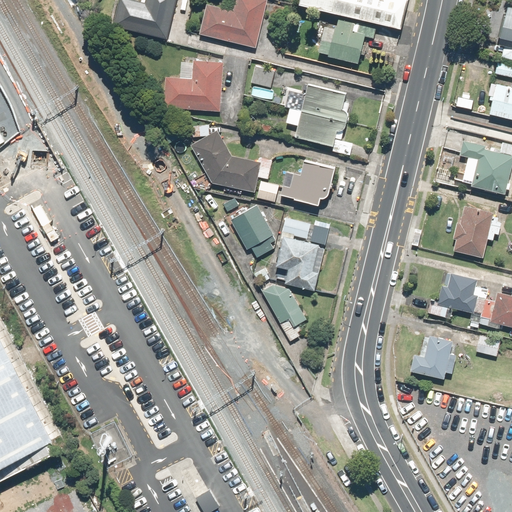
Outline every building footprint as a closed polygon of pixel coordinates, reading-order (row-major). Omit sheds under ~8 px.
[(171,39),(179,0),(141,0),(142,1),(136,0),(121,0),(116,27),(171,39)] [(239,0),(237,12),(210,5),(203,33),(257,47),(268,0),(239,0)] [(309,0),(402,22),(407,0),(309,0)] [(362,60),(368,36),(376,38),(378,26),(338,17),(336,27),(327,25),(321,50),(362,60)] [(222,109),(225,61),(184,58),(183,77),(168,76),(166,106),(222,109)] [(511,63),(499,60),(496,71),(511,74),(511,63)] [(275,69),(256,65),(253,82),(272,86),(275,69)] [(511,84),(498,81),(491,112),(511,116),(511,84)] [(343,140),(353,102),(346,100),(348,94),(309,84),(307,93),(296,90),(288,121),(299,124),(296,135),(335,145),(334,150),(351,155),(354,142),(343,140)] [(257,189),(259,174),(269,176),(271,168),(261,166),(262,161),(233,156),(218,129),(192,144),(213,181),(257,189)] [(463,154),(469,155),(467,170),(456,168),(455,179),(475,183),(474,186),(509,193),(511,175),(511,153),(486,149),(487,142),(466,138),(463,154)] [(323,195),(327,196),(331,193),(338,169),(306,160),(302,174),(296,173),(292,185),(287,183),(284,192),(320,202),(323,195)] [(282,184),(262,181),(259,196),(279,200),(282,184)] [(253,244),(261,257),(275,249),(271,243),(279,238),(258,202),(231,219),(248,248),(253,244)] [(486,256),(490,239),(495,240),(497,233),(499,233),(502,221),(498,221),(499,216),(495,215),(496,210),(466,203),(463,220),(458,219),(455,236),(459,237),(456,249),(486,256)] [(313,223),(287,217),(283,231),(309,237),(313,223)] [(233,231),(224,218),(216,223),(225,236),(233,231)] [(422,230),(415,229),(411,245),(418,246),(422,230)] [(328,247),(286,235),(277,264),(292,268),(288,281),(315,289),(328,247)] [(266,267),(255,273),(260,284),(271,278),(266,267)] [(476,295),(480,277),(453,272),(451,285),(445,284),(441,303),(479,311),(482,296),(476,295)] [(304,334),(299,324),(309,319),(294,289),(277,283),(265,289),(270,299),(291,340),(304,334)] [(511,293),(499,291),(492,320),(511,324),(511,293)] [(0,477),(68,443),(0,311),(0,477)] [(416,353),(412,371),(448,377),(449,371),(454,372),(457,352),(453,351),(455,338),(431,334),(428,355),(416,353)] [(502,338),(480,334),(478,350),(499,354),(502,338)] [(0,511),(79,511),(58,477),(0,505),(0,511)] [(209,489),(197,497),(206,511),(211,511),(220,507),(209,489)]
